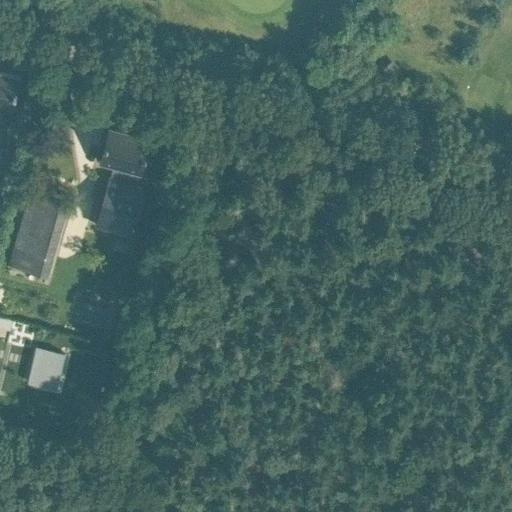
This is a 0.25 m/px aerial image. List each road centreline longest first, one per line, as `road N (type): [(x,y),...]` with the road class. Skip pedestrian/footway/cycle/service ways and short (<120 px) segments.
road 1 (residential): [(323,123),(0,36)]
road 2 (unclassified): [(511,175),(323,123)]
